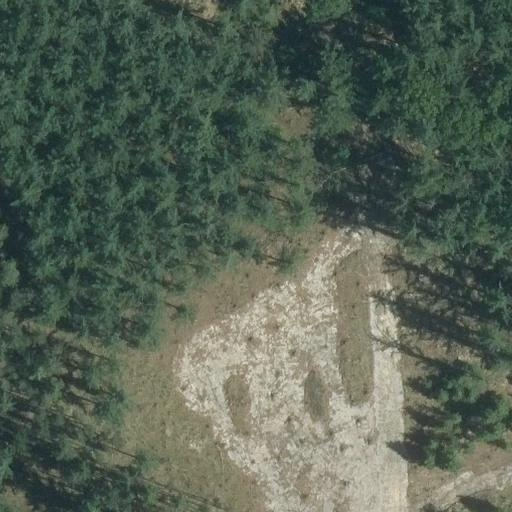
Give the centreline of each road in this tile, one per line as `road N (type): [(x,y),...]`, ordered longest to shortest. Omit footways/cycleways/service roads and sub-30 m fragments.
road 1 (track): [(390,511),(371,186)]
road 2 (track): [(371,186),(364,140),(316,0)]
road 3 (track): [(371,186),(511,207)]
